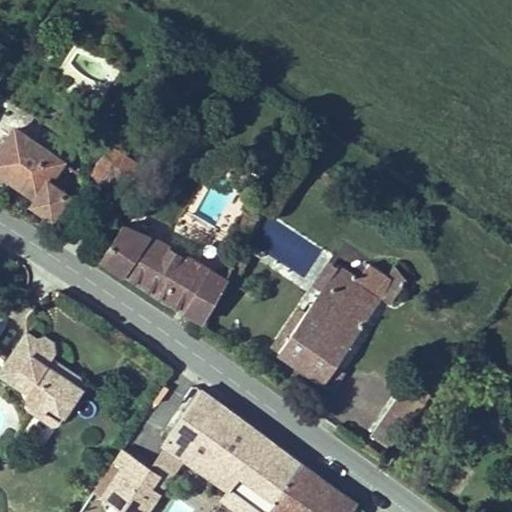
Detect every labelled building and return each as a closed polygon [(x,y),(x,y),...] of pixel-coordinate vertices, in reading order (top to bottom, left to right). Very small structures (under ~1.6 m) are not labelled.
[(0,132),(0,153),(4,156),(13,141),(0,132)] [(13,141),(4,156),(0,162),(0,177),(37,200),(33,206),(57,219),(72,193),(54,181),(62,169),(71,175),(73,170),(17,136),(13,141)] [(107,143),(89,178),(113,191),(132,156),(107,143)] [(245,254),(261,225),(247,216),(230,245),(235,248),(245,254)] [(203,326),(236,268),(229,265),(219,277),(127,220),(102,262),(203,326)] [(240,262),(245,254),(235,248),(230,256),(240,262)] [(326,368),(392,268),(371,254),(363,267),(350,259),(280,364),(314,385),(326,368)] [(399,256),(392,268),(406,277),(414,265),(399,256)] [(0,327),(0,376),(0,377),(0,376),(0,403),(12,411),(26,409),(45,377),(42,368),(17,350),(22,343),(0,327)] [(334,375),(326,368),(314,385),(324,392),(334,375)] [(144,435),(237,501),(272,451),(167,375),(131,425),(144,435)] [(401,375),(394,386),(419,403),(426,393),(401,375)] [(419,403),(394,386),(365,430),(390,448),(419,403)] [(126,462),(144,435),(131,425),(112,452),(126,462)] [(126,462),(112,452),(89,436),(78,452),(86,457),(71,480),(109,505),(126,480),(119,473),(126,462)] [(272,451),(237,501),(252,511),(311,511),(328,491),(272,451)]
